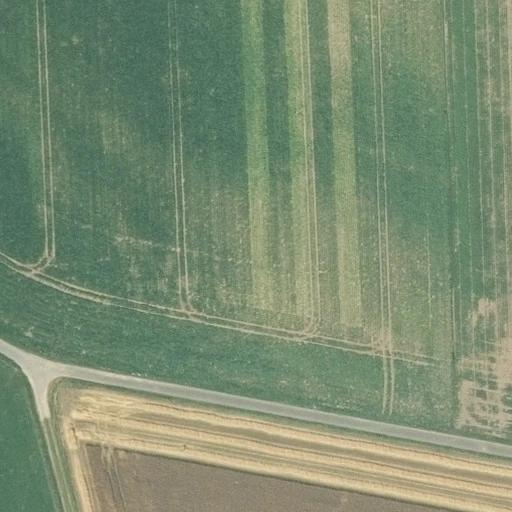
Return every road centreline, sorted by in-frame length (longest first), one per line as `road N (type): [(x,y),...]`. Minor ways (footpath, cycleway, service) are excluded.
road 1 (unclassified): [(511,454),(38,371),(0,350)]
road 2 (track): [(73,511),(38,371)]
